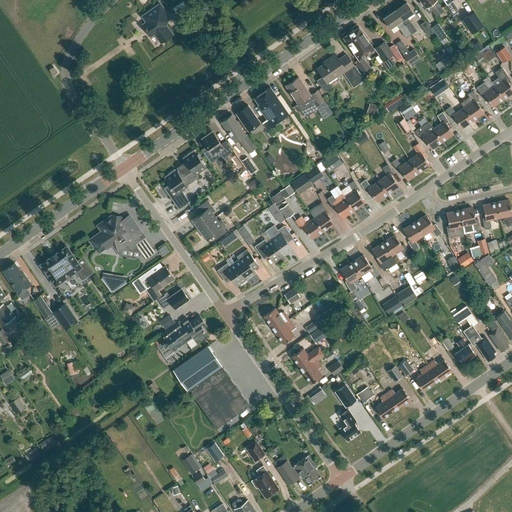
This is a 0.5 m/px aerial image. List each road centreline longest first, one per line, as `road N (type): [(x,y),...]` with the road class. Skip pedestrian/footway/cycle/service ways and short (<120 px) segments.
road 1 (tertiary): [(123,169),(367,0)]
road 2 (residential): [(224,314),(427,189)]
road 3 (unclassified): [(340,479),(511,360)]
road 4 (unclassified): [(340,479),(224,314)]
road 5 (unclassified): [(224,314),(123,169)]
road 6 (tertiary): [(0,254),(123,169)]
